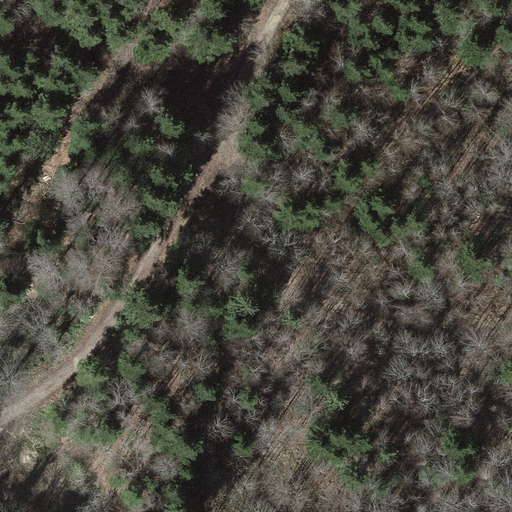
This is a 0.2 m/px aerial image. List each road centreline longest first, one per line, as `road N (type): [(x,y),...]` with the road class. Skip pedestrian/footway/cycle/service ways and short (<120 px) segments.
road 1 (track): [(284,0),(192,192),(131,290),(68,372),(0,417)]
road 2 (track): [(192,192),(286,281),(375,322),(511,330)]
